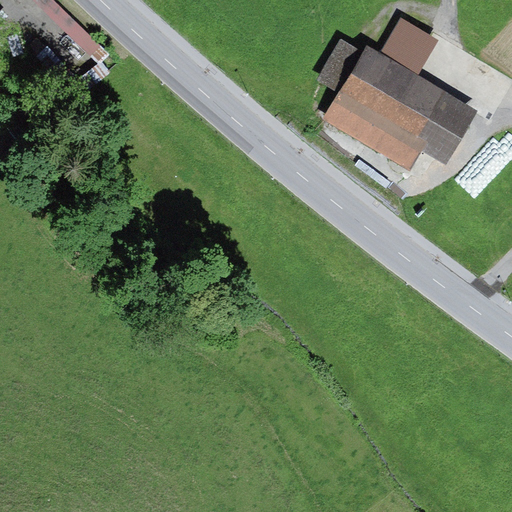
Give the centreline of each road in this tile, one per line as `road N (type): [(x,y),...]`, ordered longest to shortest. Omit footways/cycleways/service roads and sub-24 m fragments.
road 1 (primary): [(99,0),(327,197),(511,335)]
road 2 (track): [(374,41),(389,14),(424,13),(451,57),(511,98)]
